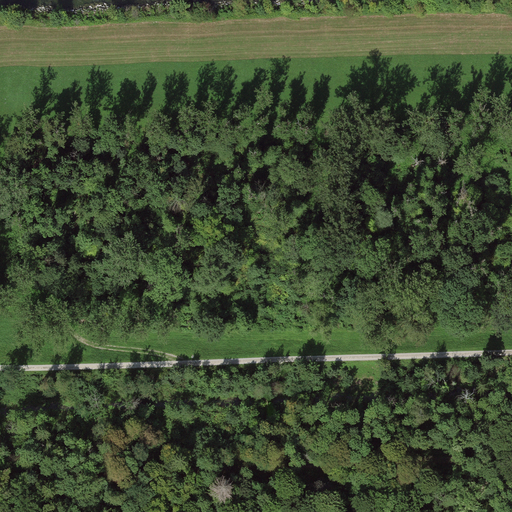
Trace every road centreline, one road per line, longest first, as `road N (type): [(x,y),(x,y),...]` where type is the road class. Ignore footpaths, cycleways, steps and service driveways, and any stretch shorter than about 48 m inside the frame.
road 1 (track): [(511,352),(0,368)]
road 2 (track): [(508,460),(0,480)]
road 3 (track): [(190,363),(89,344),(44,289)]
